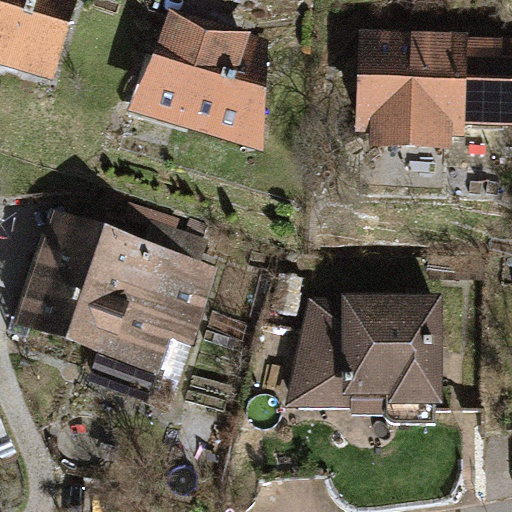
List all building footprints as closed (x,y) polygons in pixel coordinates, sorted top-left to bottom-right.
[(0,0),(0,70),(47,85),(72,0),(0,0)] [(263,39),(162,4),(127,109),(259,154),(263,39)] [(511,30),(351,29),(350,134),(365,135),(364,148),(447,149),(447,136),(461,137),(461,126),(511,126),(511,30)] [(217,265),(46,207),(4,329),(155,379),(168,341),(189,348),(217,265)] [(279,275),(269,311),(294,317),(303,281),(279,275)] [(338,302),(308,302),(286,409),(351,410),(352,417),(387,417),(386,424),(432,425),(434,407),(440,407),(440,298),(338,297),(338,302)] [(63,469),(105,470),(106,422),(65,421),(63,469)]
